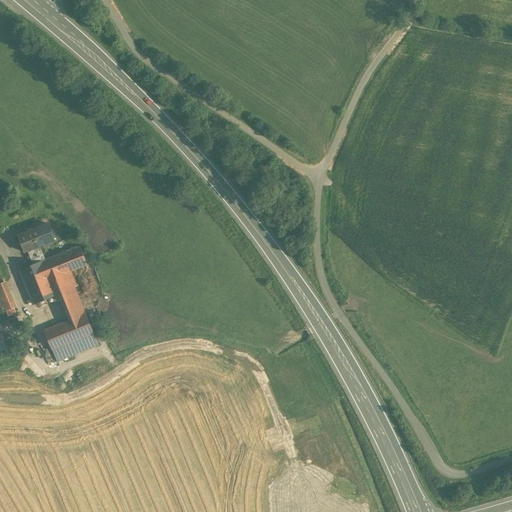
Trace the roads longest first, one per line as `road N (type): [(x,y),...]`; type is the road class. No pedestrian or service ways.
road 1 (secondary): [(48,15),(134,91),(252,224),(357,383),(418,511)]
road 2 (unclassified): [(511,458),(467,472),(439,466),(323,284),(319,181)]
road 3 (unclassified): [(319,181),(148,63),(104,0)]
road 4 (unclassified): [(319,181),(352,102),(413,0)]
